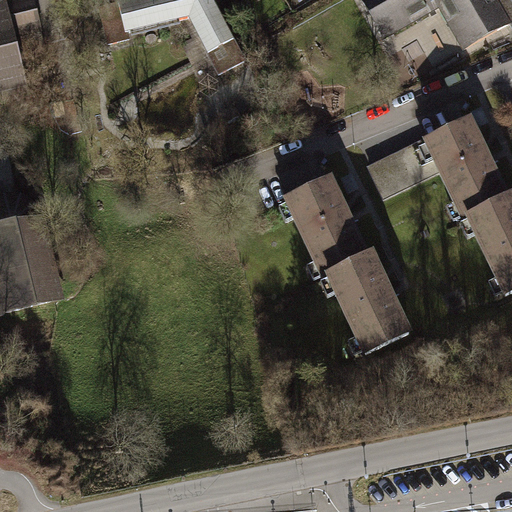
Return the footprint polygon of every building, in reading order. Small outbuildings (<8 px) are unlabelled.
[(3,14),(0,14),(0,102),(24,96),(15,61),(9,38),(41,30),(33,0),(2,9),(3,14)] [(212,0),(139,0),(101,9),(110,45),(130,40),(129,33),(190,19),(220,76),(245,62),(212,0)] [(361,0),(384,39),(439,7),(464,50),(511,24),(497,0),(361,0)] [(47,53),(41,30),(9,38),(15,61),(47,53)] [(465,223),(470,220),(469,219),(508,200),(507,198),(470,122),(427,143),(441,172),(465,223)] [(441,172),(427,143),(370,170),(385,200),(441,172)] [(325,281),(330,279),(329,278),(368,259),(367,258),(331,181),(287,202),(325,281)] [(511,196),(507,198),(508,200),(469,219),(470,220),(507,297),(511,294),(511,196)] [(0,315),(59,300),(46,247),(33,250),(32,247),(39,236),(39,221),(33,209),(21,202),(6,202),(0,202),(0,315)] [(372,255),(367,258),(368,259),(329,278),(330,279),(367,355),(410,335),(372,255)]
